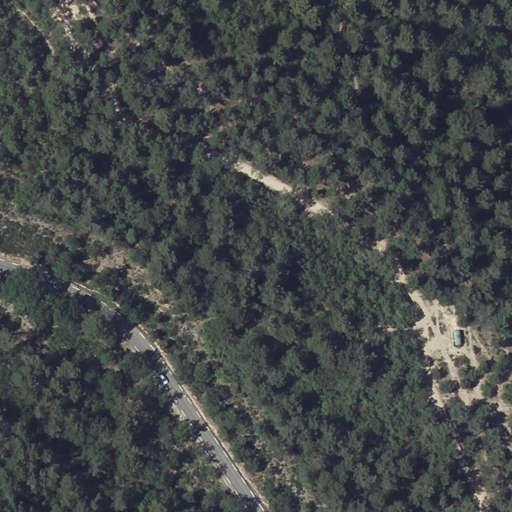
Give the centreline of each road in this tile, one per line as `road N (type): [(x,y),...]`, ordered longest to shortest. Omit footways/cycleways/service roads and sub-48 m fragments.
road 1 (track): [(43,0),(133,119),(375,231),(413,312),(420,355),(479,511)]
road 2 (tertiary): [(274,511),(135,331),(0,271)]
